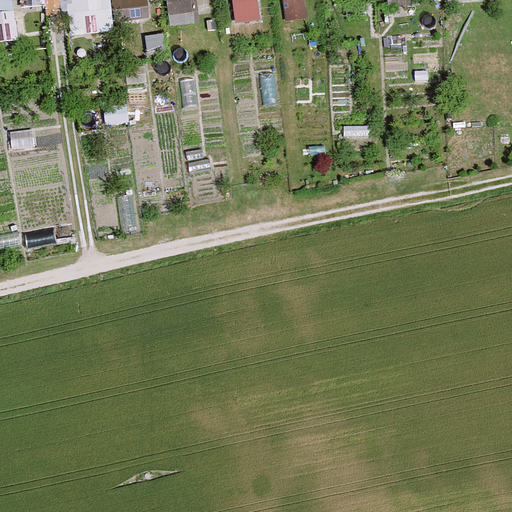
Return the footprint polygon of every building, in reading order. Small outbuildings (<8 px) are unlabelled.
[(0,0),(0,39),(18,39),(16,0),(0,0)] [(113,29),(112,0),(69,0),(70,30),(113,29)] [(150,0),(116,0),(117,17),(151,17),(150,0)] [(197,0),(168,0),(169,22),(198,21),(197,0)] [(233,0),(234,20),(262,19),(260,0),(233,0)] [(285,0),(286,17),(308,17),(307,0),(285,0)]
